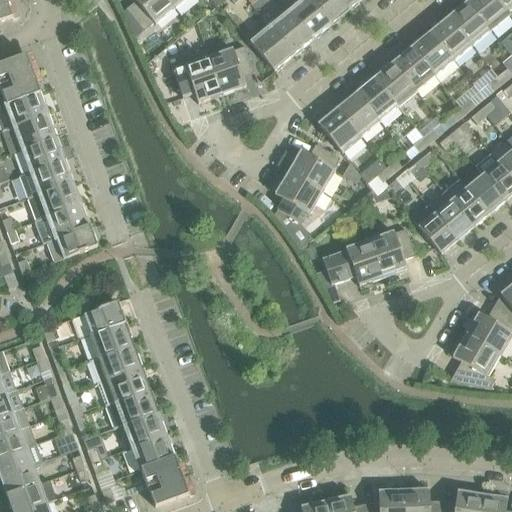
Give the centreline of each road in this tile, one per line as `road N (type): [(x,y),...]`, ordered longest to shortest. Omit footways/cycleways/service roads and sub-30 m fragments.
road 1 (residential): [(219,502),(49,29)]
road 2 (residential): [(511,469),(393,459),(327,468),(219,502)]
road 3 (residential): [(287,114),(428,0)]
road 4 (residential): [(466,284),(391,319),(391,342),(411,351),(428,345)]
road 5 (residential): [(287,114),(263,115),(233,134),(231,148),(251,160),(268,156),(284,130)]
